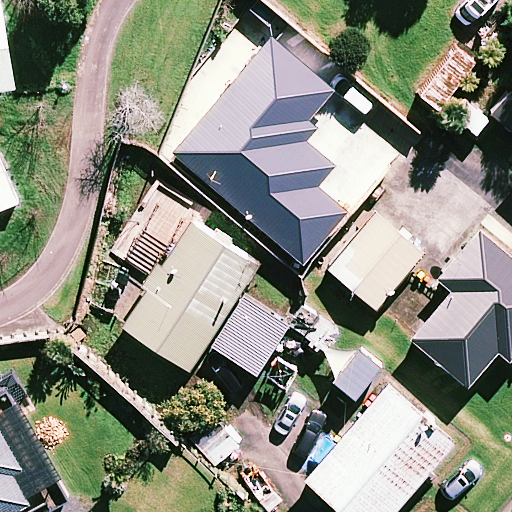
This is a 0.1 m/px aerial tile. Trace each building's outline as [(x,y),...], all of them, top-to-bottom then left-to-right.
[(506,20),(483,0),(470,0),(445,29),(474,55),(506,20)] [(289,172),(323,130),(296,108),(262,150),(289,172)] [(416,247),(369,210),(323,269),(371,306),(416,247)] [(247,260),(183,218),(116,322),(181,363),(247,260)] [(511,342),(511,260),(473,226),(435,269),(449,281),(405,332),(459,380),(489,345),(501,355),(511,342)] [(282,322),(241,295),(209,344),(250,370),(282,322)] [(66,369),(43,331),(0,356),(0,357),(23,395),(66,369)] [(378,511),(444,437),(380,381),(298,474),(341,511),(378,511)] [(0,511),(12,511),(27,504),(31,511),(34,511),(69,492),(10,392),(0,397),(0,511)]
